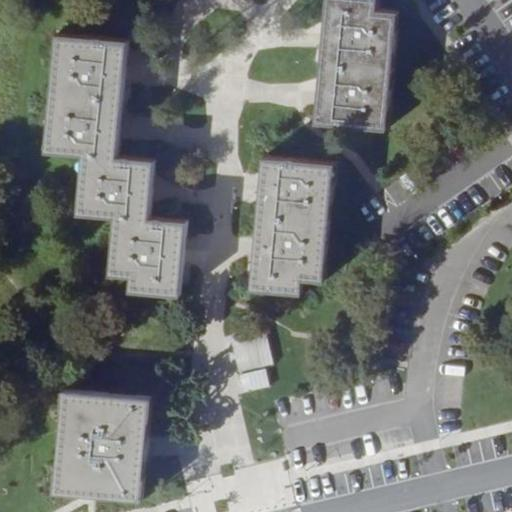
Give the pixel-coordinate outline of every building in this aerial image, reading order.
[(330,0),(320,119),(391,126),(402,11),(381,9),(381,0),(330,0)] [(51,149),(87,152),(122,155),(131,40),(61,34),(51,149)] [(159,159),(122,155),(87,152),(82,212),(119,215),(114,273),(135,274),(135,289),(184,293),(191,220),(154,217),(159,159)] [(268,156),(257,286),(305,291),(307,277),(329,278),(339,163),(268,156)] [(266,333),(233,340),(244,391),(269,386),(265,366),(273,365),(266,333)] [(67,389),(58,491),(93,494),(145,498),(154,396),(67,389)]
